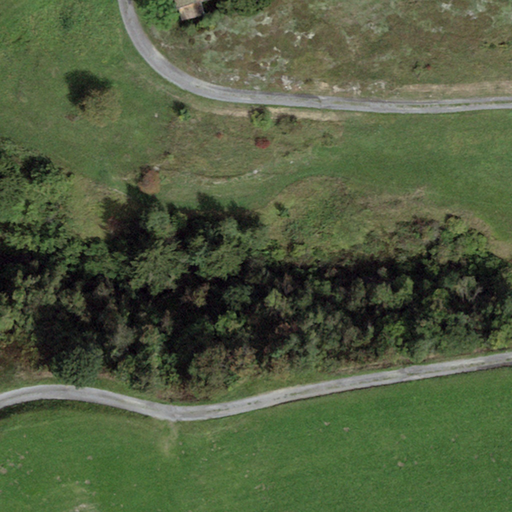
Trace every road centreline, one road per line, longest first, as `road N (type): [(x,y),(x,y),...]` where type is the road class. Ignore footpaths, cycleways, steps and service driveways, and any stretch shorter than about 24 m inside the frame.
road 1 (track): [(0,402),(54,391),(202,413),(511,360)]
road 2 (track): [(511,103),(229,95),(174,75),(154,58),(125,0)]
